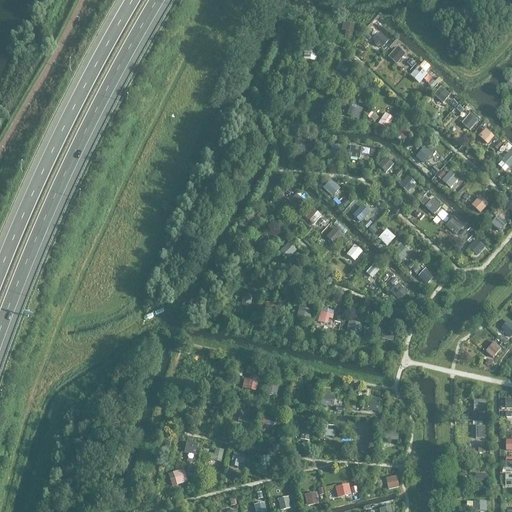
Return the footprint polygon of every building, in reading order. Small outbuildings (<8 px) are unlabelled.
[(345,22),(344,36),(353,37),(354,23),(345,22)] [(389,39),(382,31),(372,40),(379,48),(389,39)] [(304,52),(304,60),(317,60),(318,52),(304,52)] [(348,65),(340,61),(334,71),(343,75),(348,65)] [(414,83),(422,74),(413,66),(405,74),(414,83)] [(444,88),(432,100),(439,107),(451,95),(444,88)] [(280,102),(280,110),(298,110),(298,102),(280,102)] [(360,119),(363,107),(351,104),(348,116),(360,119)] [(391,117),(383,112),(378,120),(386,126),(391,117)] [(467,114),(458,124),(468,133),(477,124),(467,114)] [(488,145),(496,136),(486,127),(479,136),(488,145)] [(406,128),(397,136),(401,142),(411,134),(406,128)] [(365,141),(362,152),(377,156),(380,145),(365,141)] [(348,157),(361,158),(361,145),(349,145),(348,157)] [(413,155),(419,164),(428,157),(422,149),(413,155)] [(511,153),(507,149),(497,159),(508,169),(511,165),(511,153)] [(374,167),(389,180),(393,175),(388,171),(393,166),(383,157),(374,167)] [(442,181),(451,188),(459,178),(450,171),(442,181)] [(401,186),(409,192),(416,183),(409,177),(401,186)] [(325,180),(319,187),(331,197),(337,190),(325,180)] [(297,194),(289,201),(297,210),(305,202),(297,194)] [(480,195),(471,204),(481,213),(489,204),(480,195)] [(428,197),(421,204),(434,216),(441,209),(428,197)] [(353,214),(361,223),(371,213),(362,205),(353,214)] [(307,207),(300,216),(312,226),(319,217),(307,207)] [(447,224),(457,214),(450,207),(446,212),(449,215),(443,221),(447,224)] [(437,215),(442,220),(448,215),(443,210),(437,215)] [(446,225),(461,239),(471,228),(457,214),(446,225)] [(497,217),(488,227),(497,235),(507,225),(497,217)] [(326,235),(335,244),(344,235),(335,227),(326,235)] [(387,228),(379,238),(388,246),(396,236),(387,228)] [(473,240),(464,251),(474,259),(483,248),(473,240)] [(279,252),(287,260),(297,249),(289,242),(279,252)] [(351,245),(341,255),(350,263),(359,254),(351,245)] [(372,277),(380,269),(374,263),(366,271),(372,277)] [(424,267),(416,274),(425,283),(432,276),(424,267)] [(242,291),(241,305),(251,305),(252,292),(242,291)] [(298,308),(297,317),(314,320),(316,311),(298,308)] [(321,313),(318,325),(329,328),(332,316),(321,313)] [(350,320),(347,330),(359,334),(362,323),(350,320)] [(511,329),(503,321),(494,331),(504,340),(511,330),(511,329)] [(382,328),(379,340),(389,342),(392,330),(382,328)] [(493,358),(503,348),(494,340),(485,350),(493,358)] [(231,375),(219,372),(217,382),(228,385),(231,375)] [(278,384),(265,381),(263,391),(275,395),(278,384)] [(175,394),(172,403),(187,408),(190,400),(175,394)] [(321,395),(321,404),(335,404),(335,394),(321,395)] [(483,400),(468,400),(469,418),(484,418),(483,400)] [(358,401),(358,410),(376,410),(376,401),(358,401)] [(244,411),(241,423),(251,426),(255,413),(244,411)] [(313,426),(303,424),(300,437),(310,439),(313,426)] [(485,439),(486,426),(476,425),(476,438),(485,439)] [(394,428),(377,431),(378,441),(395,439),(394,428)] [(185,443),(184,454),(196,456),(198,444),(185,443)] [(213,447),(210,463),(222,465),(224,449),(213,447)] [(229,452),(227,463),(240,465),(241,453),(229,452)] [(178,469),(168,474),(174,484),(183,479),(178,469)] [(480,473),(468,473),(469,483),(480,482),(480,473)] [(386,478),(389,490),(400,487),(396,475),(386,478)] [(329,486),(332,498),(349,495),(347,482),(329,486)] [(323,488),(316,490),(318,496),(325,493),(323,488)] [(317,492),(305,494),(307,506),(319,504),(317,492)] [(277,495),(277,505),(289,504),(289,495),(277,495)] [(488,511),(487,500),(468,501),(468,511),(488,511)] [(255,504),(255,511),(267,511),(265,502),(255,504)]
